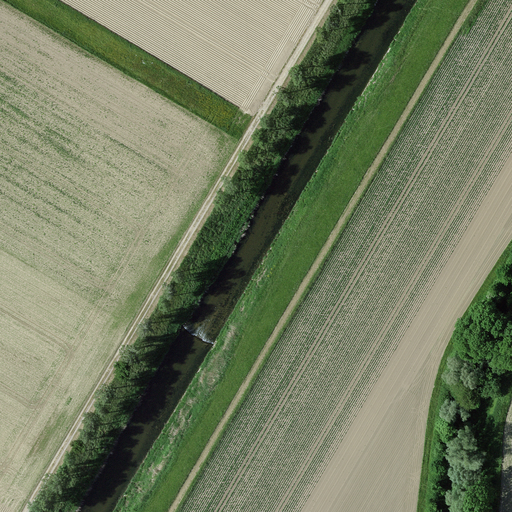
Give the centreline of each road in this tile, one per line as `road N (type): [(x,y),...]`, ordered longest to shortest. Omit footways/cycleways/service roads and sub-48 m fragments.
road 1 (track): [(169,511),(475,0)]
road 2 (track): [(31,511),(331,0)]
